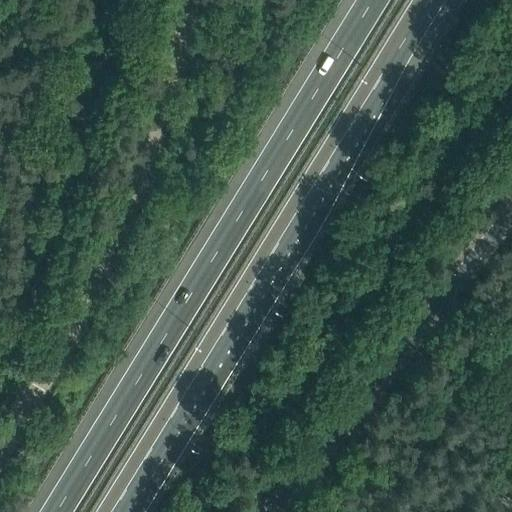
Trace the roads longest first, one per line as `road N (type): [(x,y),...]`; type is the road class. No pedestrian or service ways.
road 1 (motorway): [(110,511),(427,0)]
road 2 (motorway): [(369,0),(52,511)]
road 3 (unclassified): [(0,458),(29,421),(187,0)]
road 4 (tertiary): [(271,511),(511,208)]
